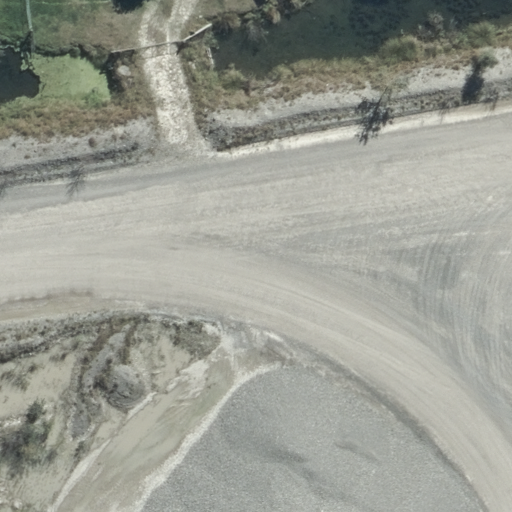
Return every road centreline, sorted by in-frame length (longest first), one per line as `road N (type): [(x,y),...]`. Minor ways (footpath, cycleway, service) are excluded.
road 1 (track): [(511,157),(0,239)]
road 2 (track): [(131,219),(281,271),(382,323),(461,405),(511,496)]
